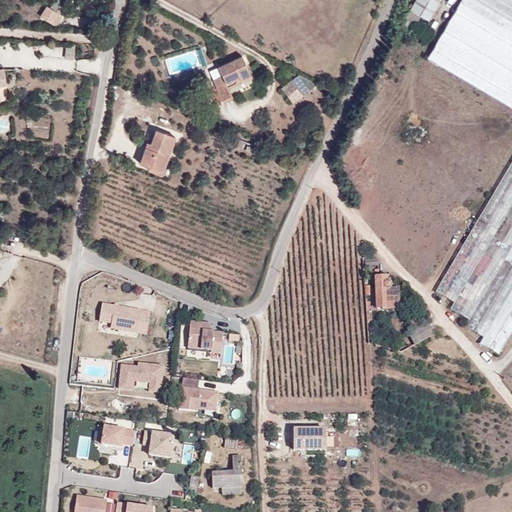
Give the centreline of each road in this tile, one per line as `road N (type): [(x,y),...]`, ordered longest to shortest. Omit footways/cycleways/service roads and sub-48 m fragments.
road 1 (tertiary): [(392,0),(257,300),(222,312),(98,258),(79,260)]
road 2 (track): [(311,170),(511,398)]
road 3 (residential): [(79,260),(81,184),(110,36)]
road 4 (track): [(257,300),(265,511)]
road 5 (tertiary): [(61,368),(52,511)]
road 6 (unknown): [(55,473),(195,470)]
